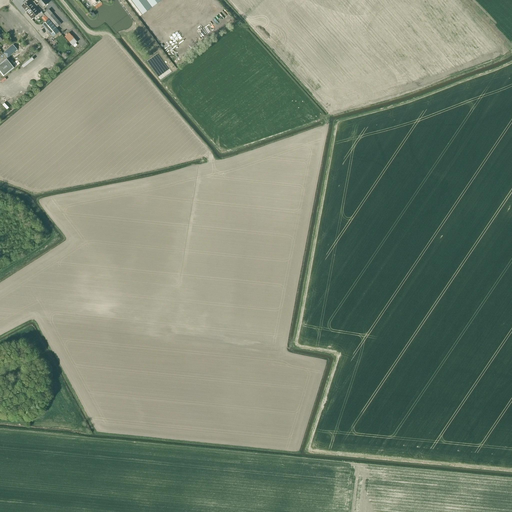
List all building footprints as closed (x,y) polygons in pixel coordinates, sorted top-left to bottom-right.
[(37,2),(42,8),(48,3),(45,0),(35,0),(38,2),(37,2)] [(131,0),(143,16),(163,0),(131,0)] [(208,0),(198,0),(155,33),(173,56),(222,18),(208,0)] [(25,13),(32,20),(39,13),(33,6),(32,7),(28,1),(21,6),(26,12),(25,13)] [(44,14),(50,20),(56,28),(61,24),(48,10),(44,14)] [(52,36),(58,31),(48,19),(42,25),(52,36)] [(74,48),(78,45),(76,43),(77,42),(67,31),(63,35),(74,48)] [(17,50),(13,45),(3,53),(7,57),(17,50)] [(0,64),(0,75),(2,74),(4,76),(13,68),(6,59),(0,64)]
